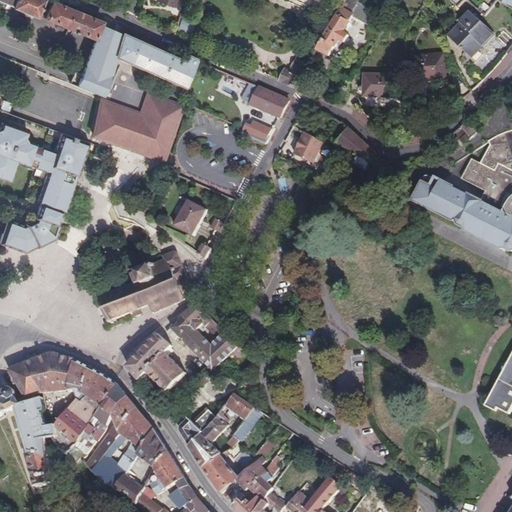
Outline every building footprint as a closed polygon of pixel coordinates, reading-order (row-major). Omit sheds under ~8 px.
[(0,0),(0,4),(36,20),(44,0),(43,0),(0,0)] [(375,13),(353,0),(347,0),(319,48),(330,54),(335,45),(337,46),(341,39),(346,42),(351,32),(347,30),(352,21),(350,19),(352,16),(367,25),(375,13)] [(511,1),(510,0),(505,0),(503,5),(510,9),(511,10),(511,1)] [(75,94),(100,105),(107,82),(112,64),(182,91),(196,60),(186,56),(183,62),(100,25),(101,23),(52,2),(44,20),(91,40),(75,94)] [(384,11),(391,15),(394,9),(396,6),(389,2),(384,11)] [(461,21),(463,23),(468,28),(457,40),(474,55),(495,34),(471,11),(461,21)] [(181,18),(177,31),(190,36),(195,22),(181,18)] [(468,28),(463,23),(452,34),(457,40),(468,28)] [(447,76),(445,51),(415,54),(417,78),(447,76)] [(285,71),(281,82),(296,88),(299,82),(309,65),(298,58),(289,73),(285,71)] [(365,77),(356,76),(347,92),(365,92),(365,94),(400,95),(401,74),(365,73),(365,77)] [(251,105),(281,118),(290,101),(260,88),(251,105)] [(243,99),(250,103),(254,94),(247,90),(243,99)] [(98,110),(89,138),(93,140),(94,137),(101,141),(100,142),(104,144),(105,142),(112,144),(111,146),(115,148),(116,146),(123,148),(122,151),(126,152),(127,149),(150,158),(149,160),(152,162),(153,159),(152,159),(155,151),(161,154),(160,156),(164,157),(165,153),(162,152),(164,146),(167,147),(168,144),(165,143),(168,135),(171,136),(172,133),(169,132),(172,125),(175,125),(176,121),(174,121),(176,113),(179,114),(180,110),(174,108),(147,98),(138,119),(109,108),(108,113),(98,110)] [(17,163),(32,168),(39,150),(33,148),(33,146),(25,143),(23,140),(25,133),(0,123),(0,165),(12,169),(13,166),(17,163)] [(345,126),(343,124),(333,142),(357,155),(352,163),(365,170),(370,161),(382,168),(385,162),(345,126)] [(241,134),(267,144),(270,138),(244,127),(243,130),(241,134)] [(42,180),(69,190),(81,157),(85,145),(46,130),(44,137),(55,141),(51,152),(39,149),(39,150),(32,168),(45,174),(42,180)] [(467,235),(501,253),(507,251),(511,254),(511,253),(511,134),(505,137),(490,146),(492,149),(483,167),(474,163),(464,183),(488,196),(483,204),(438,181),(434,190),(425,185),(416,203),(457,224),(460,223),(461,228),(466,230),(467,235)] [(313,164),(322,144),(305,135),(295,155),(313,164)] [(0,179),(7,182),(12,169),(0,165),(0,179)] [(60,213),(69,190),(42,180),(34,203),(36,204),(58,212),(60,213)] [(206,213),(187,203),(173,229),(192,238),(206,213)] [(56,218),(58,212),(36,204),(34,211),(32,218),(53,226),(56,218)] [(21,252),(50,239),(55,227),(53,226),(32,218),(28,220),(14,214),(7,212),(0,228),(0,244),(0,245),(21,252)] [(210,229),(219,234),(223,226),(214,220),(210,229)] [(196,254),(205,260),(211,250),(201,245),(196,254)] [(185,299),(191,288),(172,252),(160,257),(162,260),(181,301),(185,299)] [(152,314),(181,301),(162,260),(134,273),(139,283),(99,300),(109,323),(148,306),(152,314)] [(195,304),(181,317),(200,333),(205,328),(218,338),(225,330),(195,304)] [(181,317),(167,333),(174,340),(178,336),(210,365),(215,370),(222,362),(234,349),(240,355),(246,348),(225,330),(218,338),(212,344),(200,333),(181,317)] [(171,347),(162,338),(158,335),(142,352),(127,368),(140,383),(147,374),(171,347)] [(174,350),(171,347),(147,374),(167,393),(185,374),(167,357),(174,350)] [(25,363),(21,365),(38,388),(48,389),(53,375),(65,380),(73,363),(74,361),(53,353),(49,354),(43,356),(36,359),(25,363)] [(22,357),(25,363),(36,359),(34,353),(22,357)] [(511,360),(489,406),(511,417),(511,416),(511,360)] [(75,403),(65,418),(60,425),(58,427),(61,435),(52,437),(56,445),(65,456),(77,444),(88,425),(116,383),(110,378),(89,367),(79,362),(74,361),(73,363),(74,367),(77,389),(78,398),(75,403)] [(53,375),(48,389),(77,389),(74,367),(73,363),(65,380),(53,375)] [(21,365),(9,370),(27,394),(32,401),(40,395),(37,390),(38,388),(21,365)] [(116,383),(88,425),(96,431),(110,410),(111,413),(113,410),(126,395),(116,383)] [(32,401),(27,394),(19,399),(14,390),(11,388),(7,389),(4,391),(4,395),(0,396),(0,417),(14,409),(28,453),(26,454),(35,487),(52,483),(43,439),(52,437),(61,435),(58,427),(60,425),(49,411),(51,409),(40,395),(32,401)] [(234,397),(225,410),(220,417),(222,419),(229,425),(235,435),(239,438),(241,439),(260,410),(235,394),(234,397)] [(114,423),(84,464),(89,470),(101,454),(136,407),(126,395),(113,410),(111,413),(112,414),(114,423)] [(60,415),(65,418),(75,403),(70,400),(60,415)] [(136,407),(101,454),(105,456),(116,444),(119,446),(126,438),(131,442),(114,463),(123,470),(131,460),(155,431),(136,407)] [(191,419),(178,431),(189,447),(220,417),(211,408),(194,423),(191,419)] [(220,417),(189,447),(196,458),(207,446),(217,437),(227,447),(237,441),(239,438),(235,435),(229,425),(222,419),(220,417)] [(170,452),(155,431),(131,460),(135,463),(138,465),(142,458),(158,469),(170,452)] [(259,452),(270,461),(271,460),(268,457),(277,446),(269,439),(259,452)] [(251,456),(237,441),(227,447),(223,451),(241,466),(251,456)] [(196,458),(202,468),(217,456),(207,446),(196,458)] [(211,511),(200,499),(170,452),(158,469),(163,478),(152,485),(159,496),(179,484),(181,488),(171,497),(183,510),(190,502),(193,504),(188,509),(192,511),(211,511)] [(101,454),(89,470),(98,481),(109,487),(120,474),(123,470),(114,463),(105,456),(101,454)] [(217,456),(202,468),(212,481),(221,494),(236,476),(237,474),(235,472),(217,456)] [(241,471),(237,474),(247,485),(250,482),(268,467),(259,456),(241,471)] [(123,470),(120,474),(125,476),(135,463),(131,460),(123,470)] [(273,474),(268,467),(250,482),(257,490),(265,500),(271,491),(274,487),(268,479),(273,474)] [(120,474),(109,487),(117,491),(134,504),(147,486),(138,479),(135,483),(125,476),(120,474)] [(309,511),(304,508),(316,492),(303,483),(297,491),(294,498),(293,498),(285,508),(291,511),(309,511)] [(146,511),(166,511),(148,497),(153,493),(148,487),(147,486),(134,504),(146,511)] [(240,496),(233,507),(237,511),(256,511),(265,500),(257,490),(252,498),(245,493),(242,498),(240,496)] [(265,500),(256,511),(280,511),(285,505),(271,491),(265,500)] [(335,511),(339,507),(316,492),(304,508),(309,511),(316,511),(320,507),(325,507),(322,511),(335,511)]
